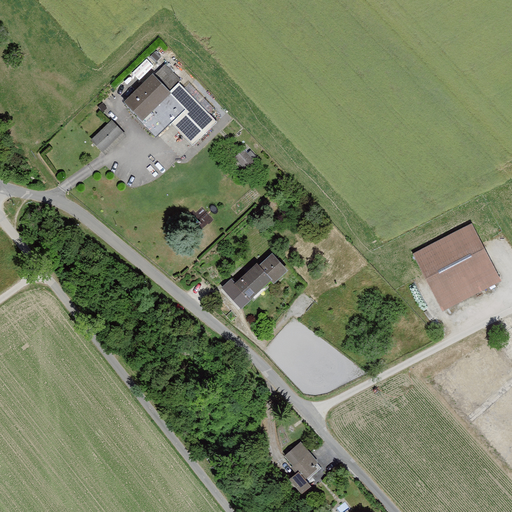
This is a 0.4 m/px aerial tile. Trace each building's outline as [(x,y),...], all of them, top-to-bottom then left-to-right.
[(151,72),(124,101),(144,121),(172,93),(151,72)] [(182,83),(172,93),(144,121),(142,123),(156,137),(171,123),(194,146),(220,120),(182,83)] [(122,130),(110,119),(90,139),(103,151),(122,130)] [(253,149),(237,152),(239,165),(255,162),(253,149)] [(468,224),(415,252),(445,313),(498,283),(468,224)] [(222,288),(242,309),(272,280),(276,283),(290,270),(270,253),(259,264),(256,262),(237,281),(232,277),(222,288)] [(322,467),(300,441),(286,455),(299,472),(291,479),(303,494),(315,485),(309,479),(322,467)]
